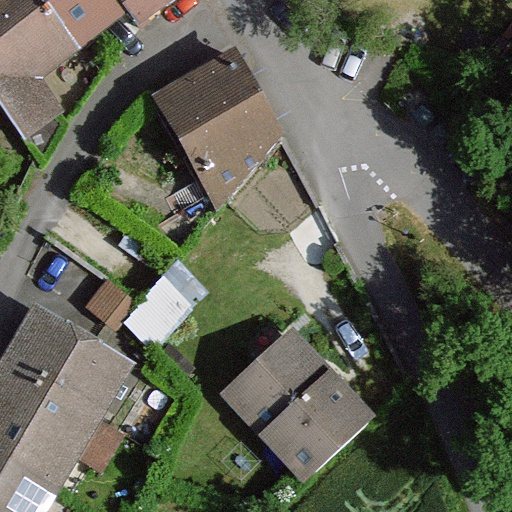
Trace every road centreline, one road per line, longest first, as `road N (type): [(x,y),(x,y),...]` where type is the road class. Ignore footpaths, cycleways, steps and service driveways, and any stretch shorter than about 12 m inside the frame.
road 1 (unclassified): [(313,59),(352,203),(495,511)]
road 2 (residential): [(0,299),(119,91),(150,62),(260,1)]
road 3 (tertiary): [(313,59),(511,273)]
